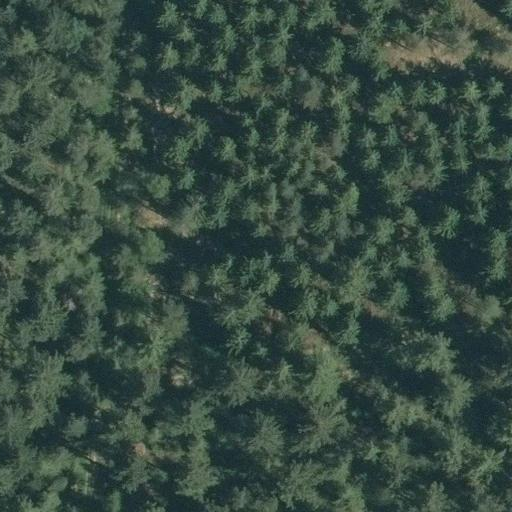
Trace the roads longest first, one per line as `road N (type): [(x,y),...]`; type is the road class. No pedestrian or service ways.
road 1 (track): [(145,0),(93,387),(85,511)]
road 2 (track): [(93,387),(511,318)]
